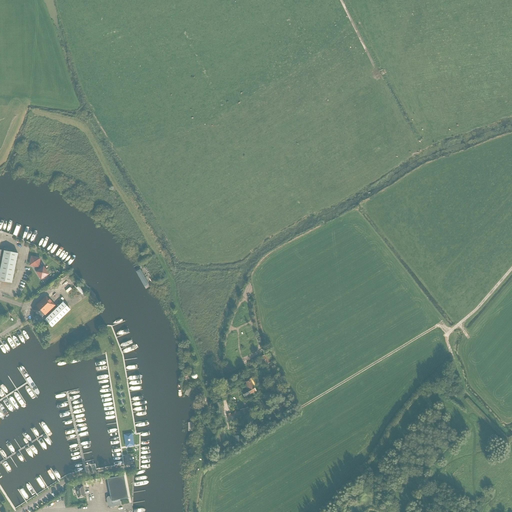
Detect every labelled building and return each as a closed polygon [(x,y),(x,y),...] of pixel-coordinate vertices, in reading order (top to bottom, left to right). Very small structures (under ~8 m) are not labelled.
[(0,256),(1,250),(0,250),(0,280),(12,283),(18,254),(4,251),(0,271),(0,256)] [(42,269),(39,264),(40,259),(32,257),(30,266),(32,266),(36,272),(42,269)] [(151,288),(139,267),(134,270),(146,291),(151,288)] [(42,269),(36,272),(41,279),(48,275),(44,268),(42,269)] [(36,306),(32,310),(36,314),(40,319),(44,315),(45,315),(55,306),(49,299),(46,296),(36,306)] [(47,318),(45,320),(51,327),(70,310),(69,309),(63,303),(57,308),(47,318)] [(267,354),(261,357),(263,361),(265,360),(267,364),(271,362),(267,354)] [(255,391),(256,391),(250,379),(244,382),(248,389),(247,389),(248,389),(242,392),(245,397),(255,392),(256,393),(255,391)] [(239,412),(230,415),(230,413),(226,414),(228,421),(241,417),(239,412)] [(126,448),(134,446),(132,433),(124,435),(126,448)] [(110,507),(111,507),(120,505),(119,500),(128,498),(124,476),(107,479),(110,497),(109,497),(108,497),(107,498),(107,499),(107,500),(108,505),(108,506),(109,506),(110,507)] [(78,498),(85,497),(82,484),(80,484),(81,487),(76,488),(78,498)]
